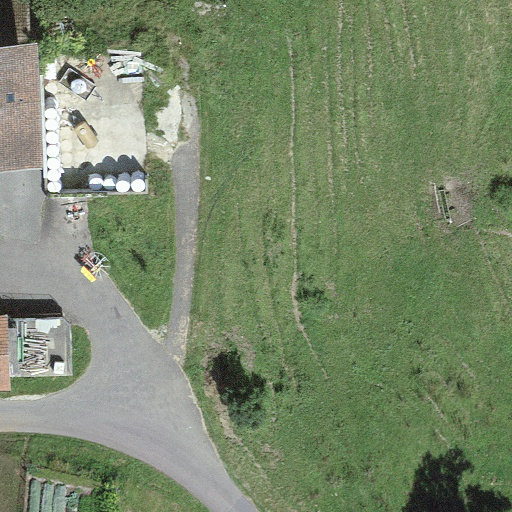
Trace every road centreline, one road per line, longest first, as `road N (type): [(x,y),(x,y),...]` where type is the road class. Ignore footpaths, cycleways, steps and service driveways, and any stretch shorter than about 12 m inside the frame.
road 1 (unknown): [(134,431),(111,300),(64,231),(0,198)]
road 2 (unclassified): [(0,418),(99,421),(134,431),(184,463),(235,511)]
